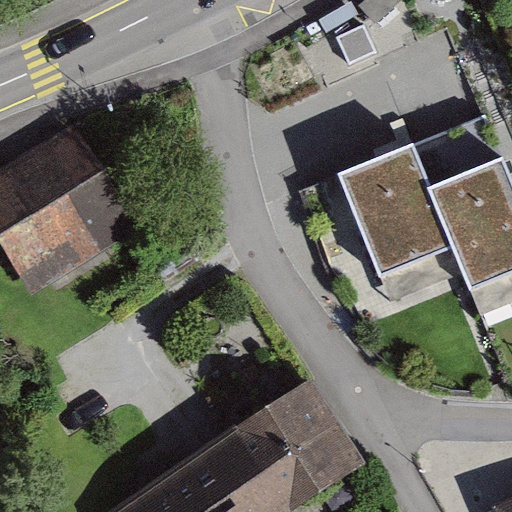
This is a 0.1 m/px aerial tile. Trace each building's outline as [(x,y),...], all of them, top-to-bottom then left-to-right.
[(386,0),(379,7),(407,36),(444,0),(386,0)] [(441,127),(375,154),(418,260),(484,233),(460,174),(441,127)] [(84,141),(0,187),(0,226),(36,291),(137,235),(84,141)] [(484,233),(505,285),(511,281),(511,152),(460,174),(484,233)] [(315,394),(200,465),(229,511),(299,511),(363,472),(315,394)] [(229,511),(200,465),(121,511),(229,511)]
